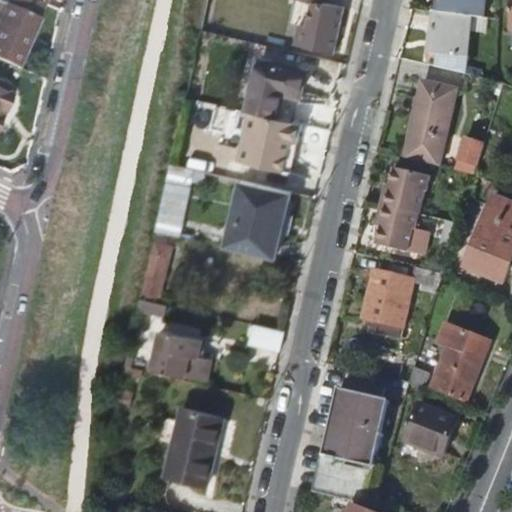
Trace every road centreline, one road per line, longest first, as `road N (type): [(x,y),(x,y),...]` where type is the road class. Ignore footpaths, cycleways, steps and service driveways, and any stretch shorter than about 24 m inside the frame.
road 1 (tertiary): [(274,511),(307,383),(297,359),(358,101),(374,86),(390,0)]
road 2 (residential): [(20,205),(51,177),(91,0)]
road 3 (residential): [(0,376),(30,236),(20,205)]
